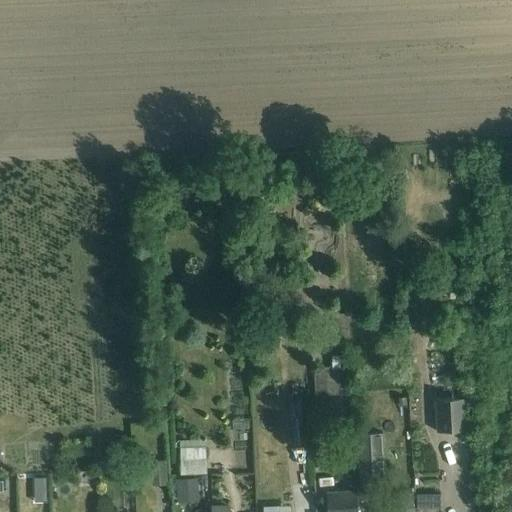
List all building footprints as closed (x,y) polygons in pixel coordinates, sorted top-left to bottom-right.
[(332,367),(304,368),(305,391),(332,391),(332,367)] [(465,398),(435,400),(437,432),(467,430),(465,398)] [(305,441),(303,418),(292,419),(294,442),(305,441)] [(382,437),(358,438),(361,483),(384,481),(382,437)] [(206,448),(180,448),(181,475),(207,474),(206,448)] [(153,460),(151,460),(153,486),(167,485),(166,459),(153,460)] [(46,477),(34,477),(34,490),(46,490),(46,477)] [(197,477),(176,477),(176,488),(197,488),(197,477)] [(406,490),(407,505),(432,504),(431,489),(406,490)] [(326,511),(357,511),(356,491),(325,493),(326,511)]
